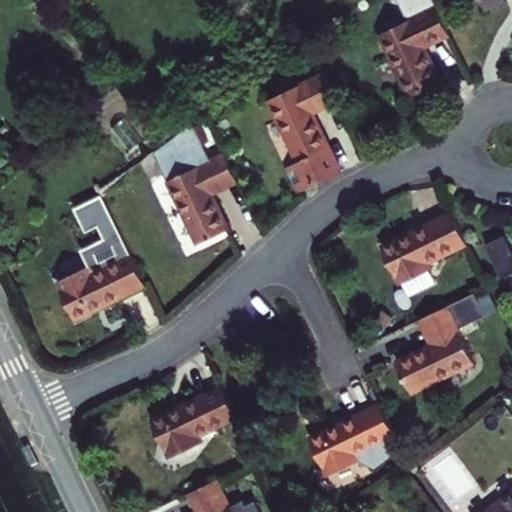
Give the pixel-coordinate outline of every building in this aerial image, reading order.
[(449,35),(432,0),(396,0),(407,22),(380,36),(410,97),(441,83),(434,68),(425,47),(449,35)] [(511,0),(479,0),(484,10),(504,1),(503,0),(511,0)] [(320,181),(342,172),(322,130),(314,114),(338,101),(325,73),(269,100),(298,163),(286,168),(298,193),(304,190),(309,187),(320,186),(320,181)] [(238,182),(224,155),(211,161),(191,123),(153,151),(199,244),(229,229),(218,206),(212,194),(238,182)] [(146,286),(102,197),(76,210),(88,235),(96,230),(100,240),(79,251),(88,267),(57,282),(77,320),(115,301),(146,286)] [(467,243),(452,212),(395,239),(381,246),(400,285),(432,269),(428,262),(467,243)] [(511,242),(508,244),(499,226),(480,235),(497,269),(511,261),(511,242)] [(474,292),(418,319),(430,345),(410,354),(395,361),(411,393),(474,363),(457,329),(485,316),(474,292)] [(237,417),(222,385),(182,404),(151,419),(169,457),(201,442),(199,435),(237,417)] [(403,450),(381,403),(355,415),(309,437),(327,476),(357,462),(376,470),(396,455),(403,450)] [(403,450),(396,455),(402,466),(408,461),(403,450)] [(217,479),(188,492),(197,511),(259,511),(257,506),(248,510),(245,503),(231,510),(217,479)] [(511,511),(511,491),(485,511),(511,511)]
